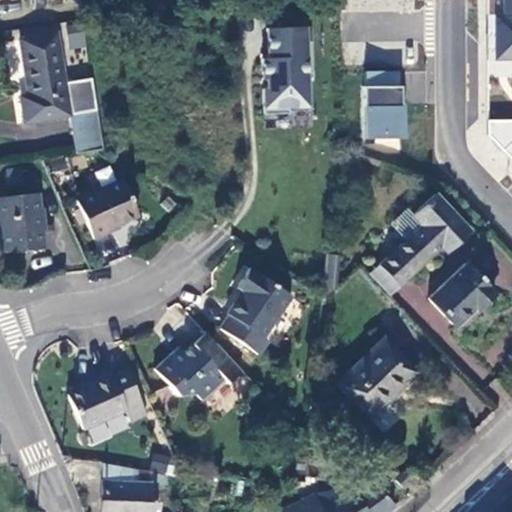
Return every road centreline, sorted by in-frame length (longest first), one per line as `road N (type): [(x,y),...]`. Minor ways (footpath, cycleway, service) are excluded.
road 1 (residential): [(0,336),(127,295),(207,241)]
road 2 (residential): [(448,26),(450,151),(511,225)]
road 3 (tertiary): [(10,397),(62,511)]
